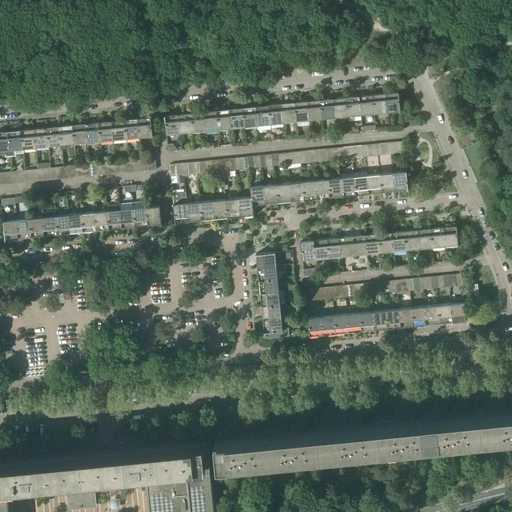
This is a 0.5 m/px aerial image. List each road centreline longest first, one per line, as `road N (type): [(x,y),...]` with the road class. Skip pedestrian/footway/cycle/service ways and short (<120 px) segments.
road 1 (residential): [(469,199),(411,71),(0,108)]
road 2 (residential): [(246,365),(510,340)]
road 3 (residential): [(0,390),(246,365)]
road 4 (residential): [(0,262),(228,243)]
road 5 (residential): [(276,219),(469,199)]
road 6 (residential): [(510,340),(502,284),(469,199)]
road 7 (residential): [(246,365),(228,243)]
